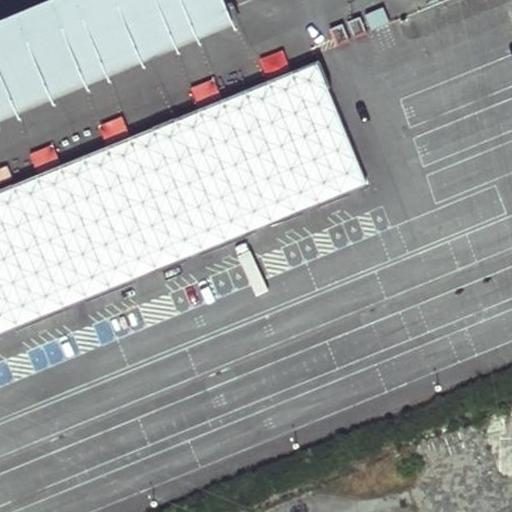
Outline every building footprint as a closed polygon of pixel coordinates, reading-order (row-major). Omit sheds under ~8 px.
[(0,0),(0,110),(234,14),(227,0),(0,0)] [(385,10),(366,18),(373,34),(392,26),(385,10)] [(361,20),(349,25),(355,41),(368,36),(361,20)] [(344,27),(331,32),(338,48),(351,43),(344,27)] [(319,68),(296,77),(305,101),(329,91),(319,68)] [(0,333),(367,186),(329,91),(305,101),(296,77),(0,196),(0,333)] [(38,174),(62,165),(55,144),(31,153),(38,174)] [(0,180),(15,175),(9,161),(0,164),(0,180)]
